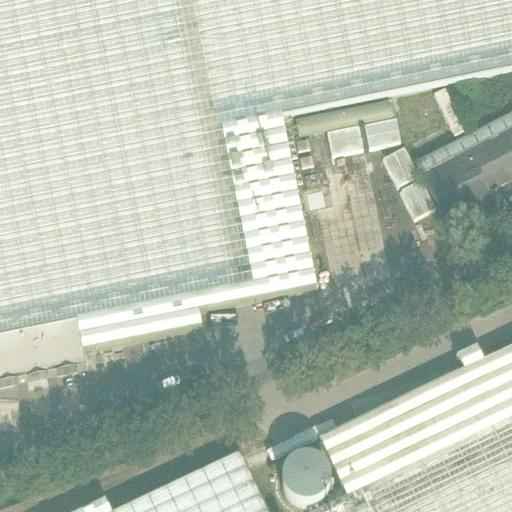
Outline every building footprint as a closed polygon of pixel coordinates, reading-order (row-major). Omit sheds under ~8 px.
[(511,0),(0,0),(0,388),(86,372),(82,357),(200,332),(198,316),(316,292),(282,122),(511,73),(511,0)] [(511,130),(422,177),(449,231),(497,207),(489,191),(511,179),(511,130)] [(511,511),(511,351),(483,366),(476,351),(456,361),(463,375),(318,443),(346,501),(323,511),(511,511)] [(263,511),(238,458),(123,511),(107,511),(103,504),(86,511),(263,511)] [(294,511),(303,511),(335,500),(320,458),(280,473),(294,511)]
